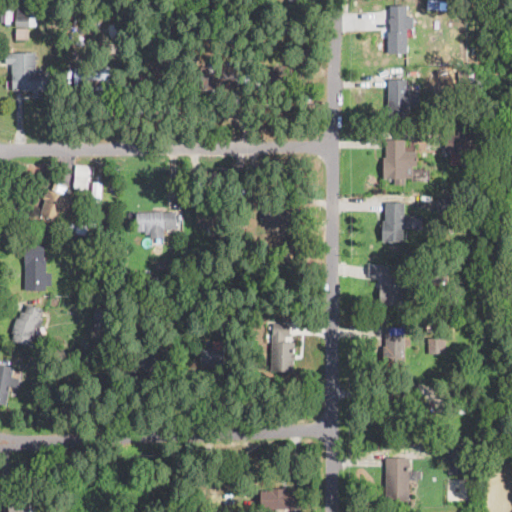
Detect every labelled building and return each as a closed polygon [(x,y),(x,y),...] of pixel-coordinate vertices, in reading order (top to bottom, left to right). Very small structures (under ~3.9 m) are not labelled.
[(443,0),(443,9),(428,9),(428,0),(443,0)] [(407,52),(388,53),(388,31),(390,31),(390,16),(391,16),(391,6),(406,6),(407,52)] [(37,8),(36,26),(30,25),(30,42),(15,41),(15,39),(17,7),(37,8)] [(35,52),(36,69),(36,70),(49,70),(50,89),(42,90),(43,97),(33,97),(33,89),(13,90),(13,63),(6,64),(6,53),(13,52),(35,52)] [(74,55),(74,62),(66,61),(67,54),(74,55)] [(215,66),(235,66),(235,70),(235,89),(201,89),(201,70),(201,67),(202,67),(202,60),(215,60),(215,66)] [(299,87),(264,88),(262,66),(299,65),(299,87)] [(110,89),(81,90),(81,69),(82,67),(110,67),(110,89)] [(176,88),(138,89),(138,67),(175,67),(176,88)] [(473,81),(460,82),(459,71),(472,70),(473,81)] [(419,91),(419,105),(410,105),(410,110),(407,110),(407,116),(388,116),(389,79),(407,79),(407,91),(419,91)] [(469,136),(469,152),(446,151),(446,136),(469,136)] [(405,147),(405,152),(417,152),(417,167),(413,167),(413,178),(405,178),(405,184),(396,184),(396,177),(384,177),(384,157),(386,157),(386,139),(405,139),(405,147)] [(88,168),(87,189),(74,188),(76,165),(88,166),(88,168)] [(101,201),(91,200),(93,180),(103,181),(101,201)] [(65,194),(68,195),(74,196),(69,209),(67,208),(65,213),(61,212),(58,219),(41,213),(45,199),(43,199),(45,193),(47,194),(49,188),(65,194)] [(472,191),(471,205),(464,205),(465,191),(472,191)] [(463,198),(463,214),(438,213),(439,197),(463,198)] [(298,202),(298,225),(265,224),(265,202),(298,202)] [(403,223),(403,244),(386,244),(386,202),(404,202),(403,223)] [(206,226),(197,226),(197,205),(226,204),(227,225),(206,226)] [(162,211),(162,213),(176,212),(177,228),(164,229),(165,237),(150,237),(150,234),(146,234),(146,230),(138,230),(137,212),(162,211)] [(90,218),(87,235),(75,233),(76,232),(69,231),(70,223),(78,224),(80,217),(90,218)] [(46,284),(46,289),(25,289),(26,241),(45,241),(45,259),(47,259),(46,284)] [(409,279),(409,289),(401,289),(401,296),(406,296),(406,304),(380,304),(381,275),(369,274),(369,264),(383,264),(383,265),(402,265),(402,279),(409,279)] [(449,272),(448,281),(442,281),(442,283),(429,283),(430,268),(442,269),(442,272),(449,272)] [(108,304),(106,319),(94,317),(96,302),(108,304)] [(44,309),(41,317),(43,317),(40,328),(36,326),(30,345),(12,339),(14,333),(12,333),(17,317),(20,317),(22,311),(26,312),(28,304),(44,309)] [(104,322),(102,330),(94,328),(96,320),(104,322)] [(444,329),(427,330),(427,321),(443,321),(444,329)] [(290,333),(290,336),(285,336),(285,343),(294,343),(293,371),(271,370),(273,323),(290,323),(290,333)] [(401,368),(384,368),(383,346),(386,346),(385,327),(404,327),(405,368),(401,368)] [(108,333),(105,343),(86,338),(89,328),(108,333)] [(446,353),(429,355),(428,338),(445,337),(446,353)] [(212,367),(202,368),(201,348),(223,348),(224,367),(212,367)] [(140,371),(133,371),(132,353),(167,351),(168,369),(140,371)] [(45,359),(44,366),(34,365),(35,357),(45,359)] [(0,363),(13,366),(9,386),(6,404),(0,402),(0,363)] [(469,400),(454,400),(454,384),(469,384),(469,400)] [(404,425),(383,425),(383,405),(385,405),(385,386),(404,386),(404,425)] [(468,412),(455,412),(455,402),(468,402),(468,412)] [(466,473),(449,473),(449,450),(465,449),(466,473)] [(409,481),(409,500),(386,500),(386,457),(409,458),(409,481)] [(287,487),(287,489),(301,489),(302,508),(261,509),(261,490),(270,489),(270,488),(287,487)] [(10,511),(10,497),(30,496),(30,511),(10,511)]
